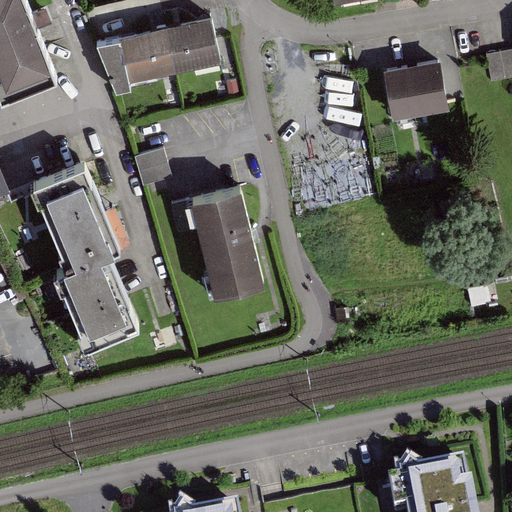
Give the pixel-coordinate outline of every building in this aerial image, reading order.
[(28,0),(0,0),(0,66),(1,70),(0,70),(0,90),(2,96),(59,75),(48,45),(28,0)] [(218,16),(127,34),(136,80),(227,63),(218,16)] [(450,104),(441,55),(384,65),(393,114),(450,104)] [(171,174),(163,146),(136,153),(143,181),(171,174)] [(94,162),(42,181),(80,266),(71,270),(104,343),(149,324),(117,254),(131,248),(94,162)] [(243,187),(193,198),(216,294),(266,282),(243,187)] [(476,511),(467,464),(392,478),(397,511),(476,511)]
